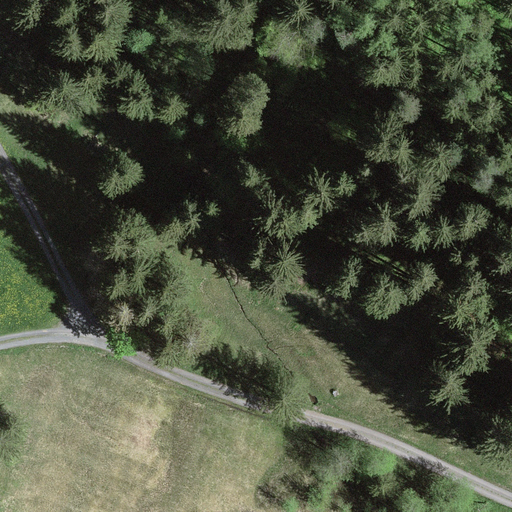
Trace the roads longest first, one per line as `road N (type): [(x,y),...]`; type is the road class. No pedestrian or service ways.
road 1 (track): [(82,327),(183,380),(385,442),(511,496)]
road 2 (track): [(0,146),(82,327)]
